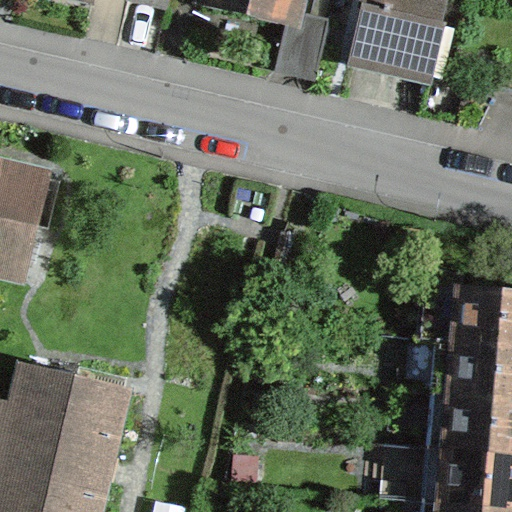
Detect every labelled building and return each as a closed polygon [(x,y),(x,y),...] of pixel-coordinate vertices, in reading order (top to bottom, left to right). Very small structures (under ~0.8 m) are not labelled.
[(328,19),(298,12),(300,0),(200,0),(200,2),(227,8),(287,22),(276,66),(314,75),(328,19)] [(439,25),(444,0),(362,0),(361,6),(364,7),(352,58),(382,65),(424,75),(436,24),(439,25)] [(0,163),(0,272),(25,279),(50,175),(0,163)] [(308,238),(283,232),(271,280),(296,286),(308,238)] [(416,338),(438,340),(511,346),(511,290),(462,286),(463,274),(423,264),(416,338)] [(511,346),(438,340),(433,393),(511,399),(511,346)] [(23,363),(0,462),(0,511),(97,511),(98,511),(127,388),(23,363)] [(511,399),(433,393),(428,446),(511,454),(511,399)] [(511,454),(428,446),(424,500),(511,508),(511,454)] [(511,511),(511,508),(424,500),(422,511),(511,511)]
